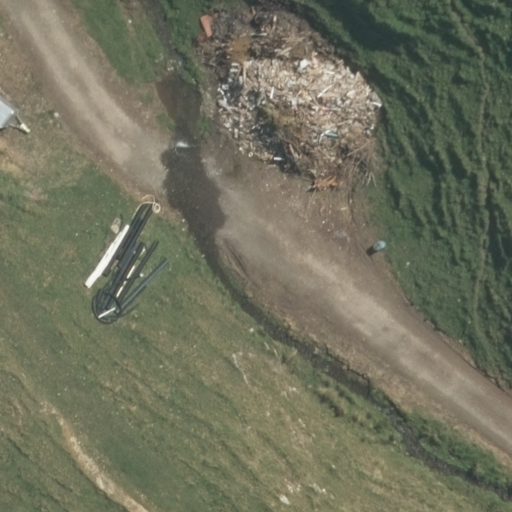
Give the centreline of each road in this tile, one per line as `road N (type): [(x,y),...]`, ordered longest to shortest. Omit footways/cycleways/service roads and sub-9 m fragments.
road 1 (track): [(511,426),(261,223),(119,141),(78,88),(41,0)]
road 2 (track): [(207,511),(35,359),(0,311)]
